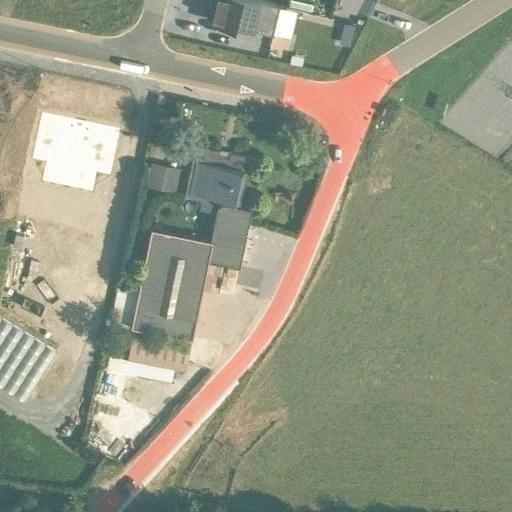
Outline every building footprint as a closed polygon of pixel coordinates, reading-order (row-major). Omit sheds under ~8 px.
[(262,0),(209,0),(204,21),(232,28),(233,24),(271,34),(278,4),(262,0)] [(298,0),(287,0),(287,5),(311,10),(312,3),(298,0)] [(230,153),(228,155),(220,153),(218,150),(195,146),(184,198),(216,205),(209,241),(150,229),(138,285),(118,281),(107,325),(190,341),(207,263),(238,268),(250,211),(239,208),(249,158),(230,153)] [(179,169),(150,163),(145,186),(174,192),(179,169)] [(0,314),(0,382),(28,398),(57,347),(0,314)] [(114,360),(185,373),(190,343),(107,328),(106,335),(118,337),(114,360)]
